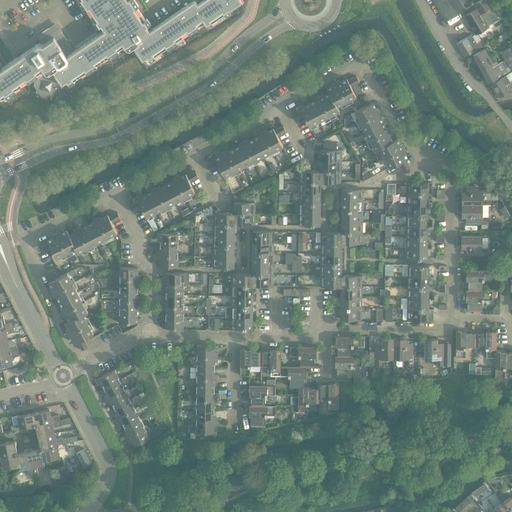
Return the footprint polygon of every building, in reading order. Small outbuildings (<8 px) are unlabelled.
[(53,37),(43,44),(39,43),(0,69),(0,98),(32,77),(35,82),(35,85),(37,89),(41,90),(40,93),(42,97),(46,97),(49,95),(50,91),(53,92),(57,89),(58,87),(57,85),(60,83),(61,85),(66,82),(68,84),(122,47),(124,48),(130,44),(142,61),(147,58),(148,59),(153,56),(153,57),(203,23),(205,25),(210,22),(211,23),(242,2),(240,0),(194,0),(149,31),(146,26),(147,25),(144,20),(145,19),(136,6),(136,7),(131,0),(80,0),(87,9),(86,9),(95,22),(95,21),(99,27),(101,25),(104,30),(74,51),(56,25),(49,30),(53,37)] [(433,0),(446,21),(465,9),(460,3),(464,0),(433,0)] [(480,0),(479,1),(487,14),(494,10),(487,0),(480,0)] [(464,16),(475,35),(488,27),(477,9),(464,16)] [(474,50),(478,47),(479,49),(483,46),(478,37),(474,40),(471,35),(457,43),(464,56),(474,51),(474,50)] [(510,70),(511,68),(511,45),(500,52),(504,59),(510,70)] [(510,70),(504,59),(501,61),(498,63),(493,55),(491,56),(487,48),(473,56),(488,83),(510,70)] [(510,82),(509,81),(511,79),(511,71),(506,76),(505,75),(492,84),(502,100),(510,95),(509,94),(511,92),(511,91),(507,84),(510,82)] [(302,104),(295,108),(297,112),(292,115),(295,121),(304,116),(309,126),(339,111),(337,106),(356,96),(350,86),(359,82),(356,76),(341,84),(339,80),(331,83),(334,88),(327,91),(329,95),(324,98),(321,94),(314,98),(316,102),(305,108),(302,104)] [(379,148),(389,167),(399,162),(403,170),(409,167),(402,153),(406,150),(402,143),(398,145),(394,139),(390,141),(387,136),(392,133),(388,126),(383,129),(377,117),(382,114),(378,107),(373,109),(366,95),(360,98),(364,106),(354,111),(375,151),(379,148)] [(222,157),(216,161),(207,165),(211,171),(219,167),(224,176),(282,146),(277,136),(285,132),(282,126),(267,133),(265,129),(258,133),(260,137),(248,143),(246,139),(239,143),(241,147),(229,153),(227,149),(220,153),(222,157)] [(320,160),(340,161),(341,149),(336,149),(336,143),(323,143),(322,149),(320,149),(320,160)] [(340,161),(320,160),(320,166),(320,171),(323,171),(340,171),(340,161)] [(133,199),(132,199),(135,203),(129,206),(132,212),(141,207),(146,217),(195,191),(190,182),(198,177),(195,171),(181,179),(178,175),(171,179),(173,183),(161,189),(159,185),(151,189),(153,193),(142,199),(140,195),(133,199)] [(305,171),(299,171),(299,182),(317,182),(320,182),(320,171),(317,171),(305,171)] [(323,171),(320,171),(320,182),(322,182),(340,182),(340,171),(323,171)] [(317,182),(299,182),(299,193),(319,193),(320,182),(317,182)] [(396,183),(387,183),(387,193),(395,193),(396,183)] [(407,194),(427,194),(427,183),(407,183),(407,194)] [(462,205),(482,205),(482,193),(488,193),(488,186),(475,186),(475,192),(462,192),(462,205)] [(341,200),(363,200),(363,189),(341,189),(341,200)] [(320,193),(299,193),(299,203),(319,204),(320,193)] [(406,204),(427,205),(427,194),(407,194),(406,204)] [(289,196),(283,196),(283,195),(279,195),(279,203),(283,203),(289,203),(289,196)] [(247,196),(234,196),(234,212),(234,213),(237,213),(254,213),(255,202),(247,202),(247,196)] [(341,211),(363,211),(363,200),(341,200),(341,211)] [(299,214),(319,215),(319,204),(299,203),(299,214)] [(427,205),(406,204),(406,215),(427,215),(427,205)] [(475,224),(488,224),(488,207),(482,207),(482,205),(462,205),(462,218),(475,218),(475,224)] [(363,211),(341,211),(341,222),(362,222),(363,211)] [(39,248),(42,253),(51,249),(56,259),(75,249),(77,253),(117,232),(112,223),(120,218),(117,212),(102,220),(100,216),(92,220),(94,224),(83,230),(81,226),(74,230),(76,234),(70,237),(68,232),(62,236),(59,231),(52,235),(54,240),(39,248)] [(216,212),(213,212),(213,224),(231,224),(234,224),(234,213),(234,212),(231,212),(216,212)] [(237,213),(234,213),(234,224),(234,225),(237,225),(254,225),(254,213),(237,213)] [(319,215),(299,214),(299,225),(319,226),(319,215)] [(406,226),(427,227),(427,215),(406,215),(406,226)] [(154,221),(149,223),(154,231),(158,229),(154,221)] [(344,232),(362,232),(362,222),(341,222),(341,228),(345,228),(344,232)] [(231,224),(213,224),(213,234),(234,234),(234,229),(234,225),(234,224),(231,224)] [(406,237),(427,237),(427,227),(406,226),(406,237)] [(252,242),(273,243),(273,231),(253,231),(252,242)] [(321,232),(316,232),(316,242),(321,242),(321,243),(339,244),(339,232),(321,231),(321,232)] [(362,232),(344,232),(344,243),(362,244),(362,232)] [(159,245),(178,245),(178,234),(157,233),(157,238),(159,238),(159,245)] [(234,235),(213,234),(213,245),(234,245),(234,235)] [(291,243),(296,243),(296,234),(292,234),(291,237),(287,237),(287,242),(291,242),(291,243)] [(482,236),(462,236),(462,249),(466,249),(466,255),(474,255),(487,255),(487,248),(488,237),(482,237),(482,236)] [(406,248),(427,248),(427,237),(406,237),(406,248)] [(252,253),(273,253),(273,243),(252,242),(252,253)] [(321,254),(339,254),(339,244),(321,243),(321,254)] [(178,245),(159,245),(159,252),(157,252),(157,256),(178,256),(178,245)] [(213,256),(234,256),(234,245),(213,245),(213,256)] [(427,248),(406,248),(406,259),(427,259),(427,248)] [(252,264),(255,264),(273,264),(273,253),(252,253),(252,264)] [(339,254),(321,254),(320,265),(338,265),(339,254)] [(178,256),(157,256),(157,260),(159,260),(159,267),(177,267),(178,256)] [(234,256),(213,256),(213,267),(234,267),(234,256)] [(255,264),(252,264),(252,270),(252,274),(255,275),(273,275),(273,264),(255,264)] [(338,265),(320,265),(320,275),(338,275),(338,265)] [(385,265),(385,275),(385,276),(393,276),(393,265),(385,265)] [(408,276),(428,277),(429,265),(408,265),(408,276)] [(120,279),(140,279),(140,275),(138,275),(138,268),(120,268),(120,279)] [(46,273),(54,288),(50,290),(54,297),(58,295),(64,307),(60,309),(64,316),(68,314),(71,320),(66,322),(69,328),(65,330),(69,338),(73,336),(81,350),(87,347),(82,339),(93,333),(83,314),(87,312),(67,273),(57,278),(52,269),(46,273)] [(468,290),(482,290),(482,279),(492,279),(492,270),(466,270),(466,280),(468,280),(468,290)] [(165,280),(163,280),(163,288),(165,288),(165,295),(183,295),(183,284),(189,284),(189,273),(184,273),(165,273),(165,280)] [(249,274),(231,273),(231,285),(249,285),(252,285),(252,274),(249,274)] [(255,275),(252,274),(252,285),(252,286),(255,286),(273,286),(273,285),(273,275),(255,275)] [(338,275),(320,275),(320,287),(338,287),(338,275)] [(343,287),(361,287),(361,276),(343,276),(343,287)] [(407,287),(428,287),(428,277),(408,276),(407,287)] [(140,279),(120,279),(119,290),(138,290),(138,283),(140,283),(140,279)] [(249,285),(231,285),(231,295),(252,296),(252,290),(252,286),(252,285),(249,285)] [(340,297),(361,298),(361,287),(343,287),(343,292),(340,292),(340,297)] [(428,287),(407,287),(407,298),(428,298),(428,287)] [(119,300),(139,301),(139,297),(137,297),(138,290),(119,290),(119,300)] [(482,290),(468,290),(466,290),(466,300),(467,300),(467,310),(481,310),(482,299),(492,299),(492,290),(482,290)] [(183,295),(165,295),(165,301),(163,301),(163,306),(183,306),(183,295)] [(231,295),(231,307),(252,307),(252,296),(231,295)] [(340,308),(361,308),(361,298),(340,297),(340,308)] [(407,309),(428,309),(428,298),(407,298),(407,309)] [(139,301),(119,300),(119,311),(137,311),(137,305),(139,305),(139,301)] [(165,317),(183,317),(183,306),(163,306),(163,310),(165,310),(165,317)] [(231,307),(231,317),(252,318),(252,307),(231,307)] [(361,308),(340,308),(340,319),(361,320),(361,308)] [(428,309),(407,309),(407,320),(428,320),(428,309)] [(137,311),(119,311),(119,322),(139,323),(139,318),(137,318),(137,311)] [(0,317),(0,330),(13,327),(12,323),(4,324),(3,317),(0,317)] [(162,323),(162,328),(183,328),(183,317),(165,317),(165,323),(162,323)] [(208,317),(208,330),(219,330),(219,324),(214,324),(214,317),(208,317)] [(252,318),(231,317),(231,328),(252,329),(252,318)] [(0,342),(8,341),(6,334),(14,333),(13,327),(0,330),(0,342)] [(475,347),(476,332),(466,332),(466,331),(456,330),(456,357),(465,357),(465,347),(475,347)] [(476,332),(475,347),(486,348),(486,357),(495,357),(496,351),(496,331),(485,331),(485,333),(476,332)] [(337,347),(337,356),(351,357),(351,346),(361,346),(361,337),(335,337),(335,347),(337,347)] [(393,359),(394,339),(381,339),(381,352),(374,352),(374,364),(381,365),(382,359),(393,359)] [(394,339),(393,359),(406,359),(405,365),(412,365),(412,352),(407,352),(407,339),(394,339)] [(443,353),(444,343),(438,343),(438,339),(425,339),(425,360),(437,360),(437,366),(443,366),(443,359),(443,353)] [(8,341),(0,342),(0,354),(18,351),(16,346),(16,345),(15,345),(15,343),(14,343),(13,342),(12,341),(11,341),(10,341),(9,341),(8,341)] [(196,356),(216,356),(216,353),(214,353),(214,345),(197,345),(196,356)] [(299,367),(306,367),(314,367),(314,357),(316,357),(316,346),(289,346),(289,356),(299,356),(299,366),(299,367)] [(260,365),(260,351),(250,351),(250,349),(240,349),(239,375),(249,375),(249,365),(260,365)] [(260,351),(260,365),(271,365),(270,375),(279,375),(280,366),(280,349),(270,349),(270,351),(260,351)] [(18,351),(0,354),(0,367),(13,365),(14,364),(15,364),(15,363),(16,363),(17,362),(18,361),(18,360),(18,359),(18,358),(18,357),(18,356),(19,356),(18,351)] [(495,357),(495,377),(504,377),(504,367),(511,367),(511,352),(506,353),(506,351),(496,351),(495,357)] [(196,367),(214,367),(214,361),(216,361),(216,356),(196,356),(196,367)] [(337,367),(337,377),(351,377),(351,366),(361,366),(361,357),(351,357),(337,356),(335,356),(335,367),(337,367)] [(289,387),(298,387),(304,386),(304,377),(306,377),(306,367),(299,367),(299,366),(280,366),(279,375),(289,375),(289,387)] [(196,378),(216,378),(216,374),(214,374),(214,367),(196,367),(196,378)] [(103,388),(119,380),(114,370),(96,380),(98,384),(100,383),(103,388)] [(196,389),(214,389),(214,383),(216,383),(216,378),(196,378),(196,389)] [(106,399),(124,390),(119,380),(103,388),(106,394),(104,395),(106,399)] [(318,389),(318,399),(329,399),(328,409),(338,409),(339,383),(328,383),(328,385),(318,385),(318,389)] [(251,396),(250,405),(264,405),(264,395),(275,395),(275,386),(260,385),(253,385),(249,385),(248,396),(251,396)] [(298,387),(298,406),(292,406),(292,412),(307,412),(307,402),(318,403),(318,399),(318,389),(309,389),(309,386),(304,386),(298,387)] [(214,389),(196,389),(196,400),(216,400),(216,396),(214,396),(214,389)] [(113,407),(129,399),(124,390),(106,399),(108,403),(110,401),(113,407)] [(129,399),(113,407),(116,413),(114,414),(116,418),(134,409),(129,399)] [(196,411),(214,411),(214,404),(216,404),(216,400),(196,400),(196,411)] [(248,405),(248,416),(250,416),(250,426),(264,426),(264,415),(274,415),(274,406),(264,405),(250,405),(248,405)] [(123,427),(139,418),(134,409),(116,418),(118,422),(120,421),(123,427)] [(13,425),(10,426),(12,431),(20,429),(20,428),(36,425),(33,413),(28,414),(28,410),(18,412),(19,415),(16,416),(11,417),(13,425)] [(49,410),(33,413),(36,425),(60,420),(58,415),(51,416),(49,410)] [(196,422),(216,422),(216,418),(214,418),(214,411),(196,411),(196,422)] [(159,412),(154,414),(157,420),(162,418),(159,412)] [(139,418),(123,427),(127,433),(124,434),(126,437),(144,428),(139,418)] [(60,420),(36,425),(38,437),(54,433),(53,427),(60,425),(60,420)] [(216,422),(196,422),(196,433),(213,433),(213,426),(216,426),(216,422)] [(144,428),(126,437),(128,441),(130,440),(134,446),(150,438),(144,428)] [(54,433),(38,437),(40,448),(64,444),(65,444),(65,443),(64,439),(63,440),(63,439),(62,439),(62,438),(57,439),(55,439),(54,433)] [(0,456),(1,457),(17,453),(15,441),(0,443),(0,456)] [(64,444),(40,448),(43,460),(59,457),(58,450),(65,449),(64,444)] [(40,448),(29,451),(34,475),(38,474),(37,466),(44,465),(43,460),(40,448)] [(84,449),(76,454),(83,468),(92,463),(84,449)] [(29,451),(17,453),(20,465),(19,466),(20,470),(27,468),(28,476),(34,475),(29,451)] [(1,457),(0,456),(0,462),(2,462),(3,469),(19,466),(20,465),(17,453),(1,457)] [(478,488),(471,493),(475,497),(481,493),(478,488)] [(469,495),(464,499),(468,504),(474,499),(469,495)] [(502,503),(508,511),(511,511),(511,496),(511,497),(502,503)] [(489,511),(508,511),(502,503),(493,510),(489,511)]
